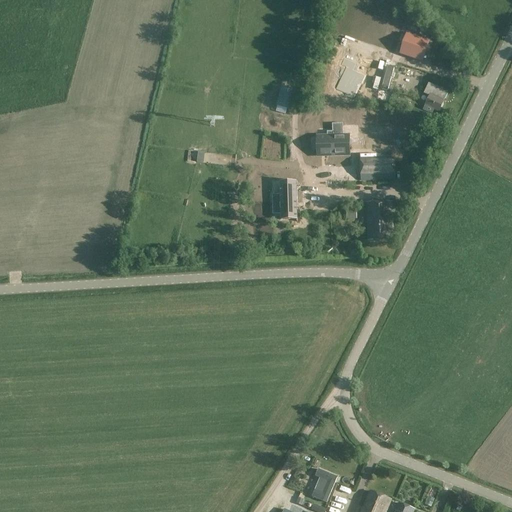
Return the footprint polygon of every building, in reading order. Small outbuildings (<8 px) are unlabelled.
[(392,19),(390,28),(402,31),(404,21),(392,19)] [(379,44),(384,27),(375,24),(370,41),(379,44)] [(395,53),(423,62),(430,42),(402,33),(401,35),(397,46),(397,48),(395,53)] [(396,75),(400,59),(358,49),(352,72),(384,80),(386,73),(396,75)] [(430,97),(423,111),(432,115),(434,110),(439,112),(444,103),(443,102),(448,93),(429,84),(425,94),(430,97)] [(333,132),(333,156),(349,156),(349,136),(339,136),(339,131),(333,132)] [(333,156),(333,132),(327,132),(327,137),(317,137),(317,157),(333,156)] [(360,155),(361,181),(395,180),(394,154),(360,155)] [(279,182),(279,183),(280,195),(272,196),(272,202),(291,201),(297,201),(296,182),(279,182)] [(297,201),(291,201),(272,202),(272,215),(280,215),(280,217),(280,221),(297,220),(297,201)] [(393,202),(367,203),(368,240),(394,240),(393,202)] [(347,206),(347,219),(357,219),(357,206),(347,206)] [(315,490),(312,497),(322,501),(327,503),(335,483),(338,477),(319,470),(316,476),(320,478),(326,481),(328,481),(326,487),(323,494),(315,490)] [(370,491),(361,511),(386,511),(391,500),(370,491)]
